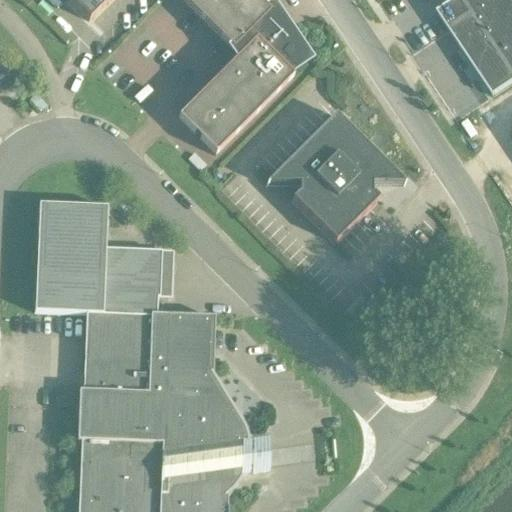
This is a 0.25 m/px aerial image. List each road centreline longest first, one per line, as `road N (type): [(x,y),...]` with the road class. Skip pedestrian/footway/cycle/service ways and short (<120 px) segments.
road 1 (unclassified): [(407,442),(486,348),(494,287),(472,203),(333,0)]
road 2 (unclassified): [(407,442),(121,161),(70,136)]
road 3 (unclassified): [(70,136),(28,38),(0,11)]
